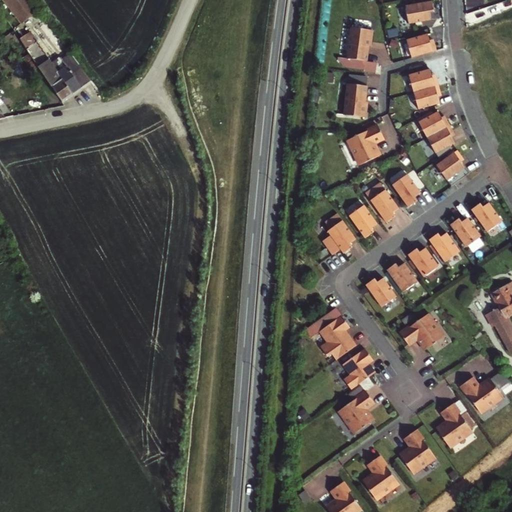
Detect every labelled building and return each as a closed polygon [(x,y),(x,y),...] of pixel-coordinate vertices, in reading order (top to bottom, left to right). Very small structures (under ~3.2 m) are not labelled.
[(41,12),(33,0),(11,0),(26,21),(26,22),(41,12)] [(432,0),(412,0),(405,1),(409,19),(431,15),(429,5),(434,4),(432,0)] [(368,26),(348,24),(345,56),(363,58),(365,39),(367,39),(368,26)] [(406,36),(412,53),(436,46),(434,39),(431,40),(428,30),(406,36)] [(30,35),(23,40),(63,103),(93,83),(81,67),(63,78),(48,54),(44,56),(30,35)] [(13,67),(21,81),(32,74),(24,60),(13,67)] [(409,72),(414,90),(439,84),(437,77),(433,78),(431,67),(409,72)] [(347,81),(344,111),(364,113),(365,103),(363,103),(365,82),(347,81)] [(439,84),(414,90),(418,107),(439,102),(437,92),(440,91),(439,84)] [(419,119),(427,135),(450,124),(447,117),(444,119),(439,109),(419,119)] [(348,138),(360,164),(380,154),(373,141),(383,137),(377,124),(348,138)] [(450,124),(427,135),(435,151),(455,142),(450,132),(453,130),(450,124)] [(457,149),(436,164),(447,179),(465,167),(459,158),(462,156),(457,149)] [(390,185),(406,208),(413,203),(410,200),(419,193),(405,175),(390,185)] [(369,201),(385,223),(391,219),(388,215),(397,209),(384,190),(369,201)] [(468,211),(484,233),(499,223),(486,204),(477,210),(474,206),(468,211)] [(347,216),(363,239),(369,234),(366,231),(375,224),(362,206),(347,216)] [(447,226),(463,248),(478,238),(464,219),(456,225),(453,221),(447,226)] [(340,221),(325,232),(339,251),(341,254),(347,249),(345,246),(354,240),(340,221)] [(426,241),(442,263),(456,253),(443,234),(435,240),(432,236),(426,241)] [(404,256),(420,278),(435,268),(422,249),(413,255),(411,252),(404,256)] [(383,271),(399,294),(414,283),(401,264),(392,270),(390,267),(383,271)] [(363,286),(379,308),(394,298),(380,279),(372,285),(369,281),(363,286)] [(511,328),(510,325),(504,314),(511,309),(511,291),(508,284),(492,294),(499,307),(488,314),(511,355),(511,354),(511,328)] [(398,334),(406,345),(415,338),(424,350),(441,337),(424,315),(398,334)] [(330,356),(334,362),(354,347),(345,334),(343,336),(341,333),(347,329),(338,317),(316,334),(324,344),(318,348),(326,359),(330,356)] [(342,381),(349,391),(371,375),(373,373),(369,367),(367,368),(365,366),(371,361),(363,350),(340,366),(348,376),(342,381)] [(469,378),(458,386),(477,413),(500,397),(487,380),(476,388),(469,378)] [(372,404),(364,393),(337,412),(354,435),(371,422),(363,410),(372,404)] [(447,421),(435,429),(448,447),(471,430),(451,404),(440,412),(447,421)] [(411,448),(399,456),(412,473),(434,457),(415,430),(404,438),(411,448)] [(374,473),(362,482),(375,499),(397,483),(378,456),(367,464),(374,473)] [(337,500),(325,508),(328,511),(356,511),(361,509),(341,482),(330,490),(337,500)]
